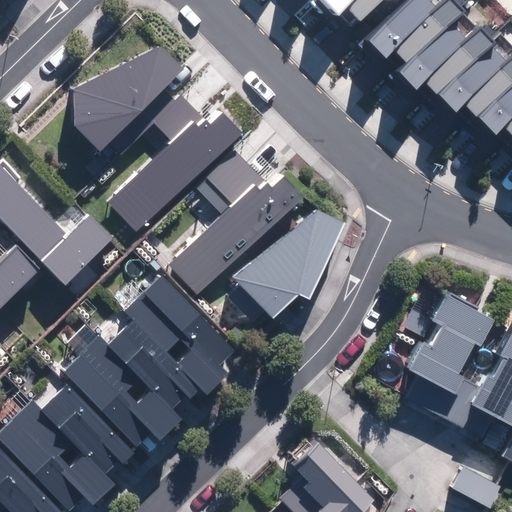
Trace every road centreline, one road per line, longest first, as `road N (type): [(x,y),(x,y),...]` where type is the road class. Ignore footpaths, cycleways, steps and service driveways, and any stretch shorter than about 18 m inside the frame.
road 1 (residential): [(203,0),(399,196)]
road 2 (residential): [(399,196),(343,320),(291,377)]
road 3 (residential): [(291,377),(151,511)]
road 4 (residential): [(413,511),(420,500),(404,479),(291,377)]
road 5 (residential): [(399,196),(511,239)]
